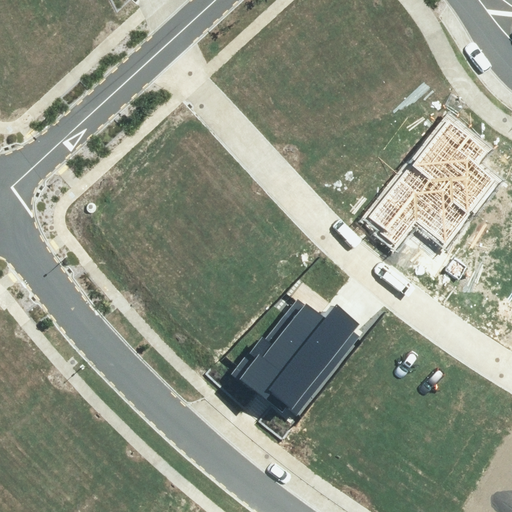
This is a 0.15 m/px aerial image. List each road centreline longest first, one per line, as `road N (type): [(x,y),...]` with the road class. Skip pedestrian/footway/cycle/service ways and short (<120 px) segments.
road 1 (residential): [(152,54),(357,261),(442,330),(511,371)]
road 2 (residential): [(0,218),(125,369),(295,511)]
road 3 (residential): [(0,198),(152,54)]
